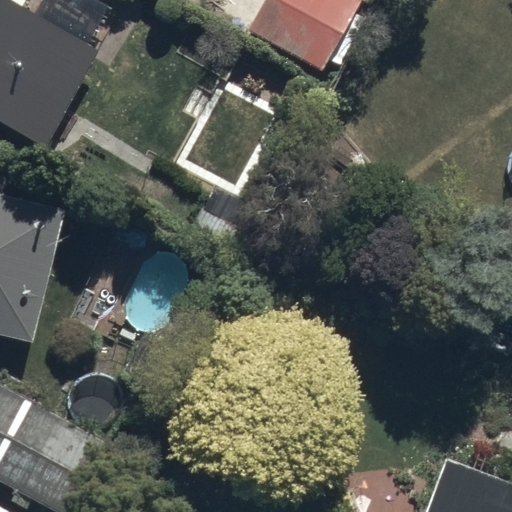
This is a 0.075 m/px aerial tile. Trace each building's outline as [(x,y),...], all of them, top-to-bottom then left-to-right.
[(0,129),(40,153),(122,16),(94,0),(37,0),(27,19),(0,3),(0,129)] [(353,0),(264,0),(247,32),(320,70),(357,1),(353,0)] [(249,202),(216,185),(186,244),(220,260),(249,202)] [(0,338),(30,346),(62,212),(0,197),(0,338)] [(0,483),(52,511),(76,511),(113,451),(0,388),(0,483)] [(511,511),(511,489),(442,463),(423,511),(511,511)]
